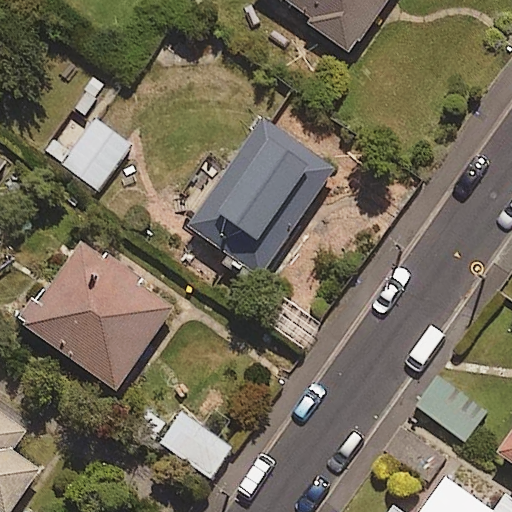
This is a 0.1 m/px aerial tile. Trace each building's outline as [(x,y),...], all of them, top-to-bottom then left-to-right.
[(279,0),(318,29),(314,34),(349,60),(394,0),(279,0)] [(132,153),(98,126),(64,167),(98,194),(132,153)] [(334,184),(267,133),(191,234),(258,285),(334,184)] [(176,314),(84,248),(26,329),(118,395),(176,314)] [(322,328),(292,307),(272,335),(303,355),(322,328)] [(487,414),(439,381),(418,411),(466,444),(487,414)] [(233,455),(182,418),(161,448),(212,485),(233,455)] [(0,511),(16,511),(40,475),(13,458),(27,436),(0,419),(0,511)] [(444,462),(403,436),(390,456),(431,482),(444,462)] [(511,446),(502,460),(511,467),(511,446)] [(502,511),(484,511),(448,487),(431,511),(511,511),(511,508),(507,505),(502,511)]
